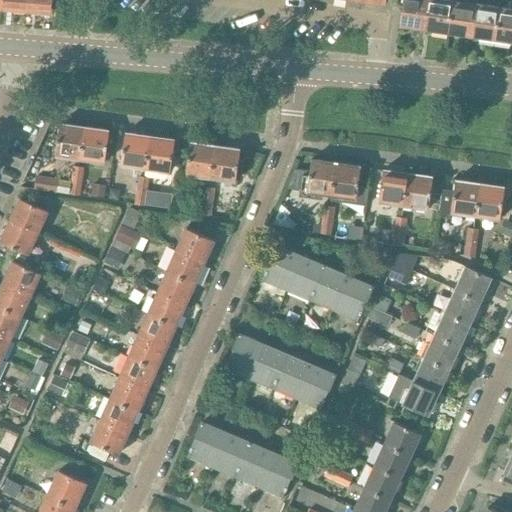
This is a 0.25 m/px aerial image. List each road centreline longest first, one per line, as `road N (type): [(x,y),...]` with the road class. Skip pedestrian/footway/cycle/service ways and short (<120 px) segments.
road 1 (residential): [(129,511),(292,126),(297,70)]
road 2 (residential): [(380,77),(379,27),(202,0)]
road 3 (tertiary): [(71,53),(297,70)]
road 4 (residential): [(452,477),(511,348)]
road 5 (tertiary): [(380,77),(511,88)]
